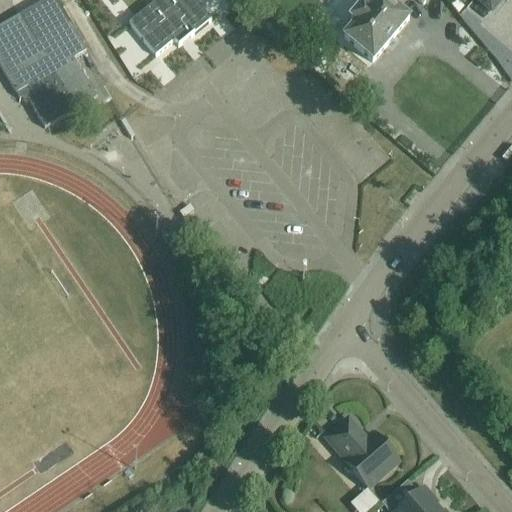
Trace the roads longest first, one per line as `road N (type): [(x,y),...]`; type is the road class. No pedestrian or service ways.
road 1 (residential): [(343,333),(423,217),(511,117)]
road 2 (residential): [(511,511),(372,353),(343,333)]
road 3 (residential): [(226,511),(343,333)]
